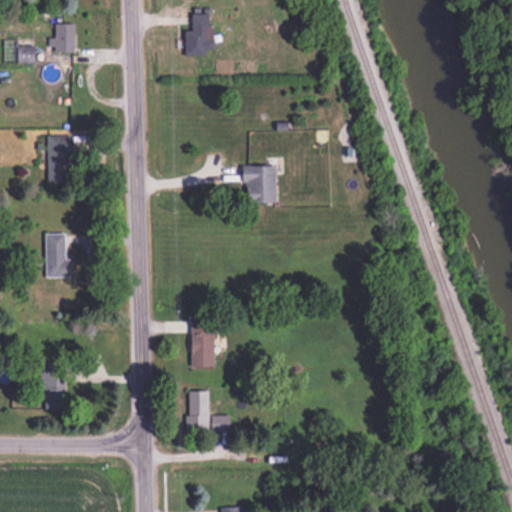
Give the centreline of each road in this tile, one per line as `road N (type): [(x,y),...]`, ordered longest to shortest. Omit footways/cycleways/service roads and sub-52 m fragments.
road 1 (tertiary): [(147,511),(132,0)]
road 2 (residential): [(0,447),(146,449)]
